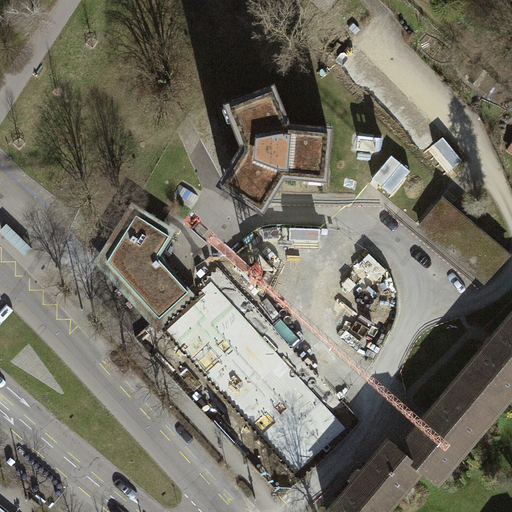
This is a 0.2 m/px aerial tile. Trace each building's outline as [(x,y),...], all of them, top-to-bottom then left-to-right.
[(327,64),(445,182),(469,159),(350,40),(327,64)] [(245,141),(245,146),(223,179),(262,204),(284,170),(323,173),(327,128),(287,124),(272,86),(230,103),(245,141)] [(411,162),(393,170),(404,193),(422,185),(411,162)] [(420,226),(485,282),(509,255),(443,199),(420,226)] [(186,292),(156,259),(156,254),(167,236),(137,217),(114,253),(117,255),(118,266),(116,267),(131,283),(133,281),(162,313),(186,292)] [(344,297),(357,238),(295,224),(282,283),(344,297)] [(166,322),(192,298),(186,292),(162,313),(133,281),(131,283),(166,322)] [(511,315),(463,374),(481,389),(473,400),(493,417),(511,394),(511,315)] [(463,374),(400,448),(423,468),(439,481),(493,417),(473,400),(481,389),(463,374)] [(385,511),(423,468),(400,448),(389,440),(364,470),(360,468),(352,478),(354,482),(328,511),(385,511)]
